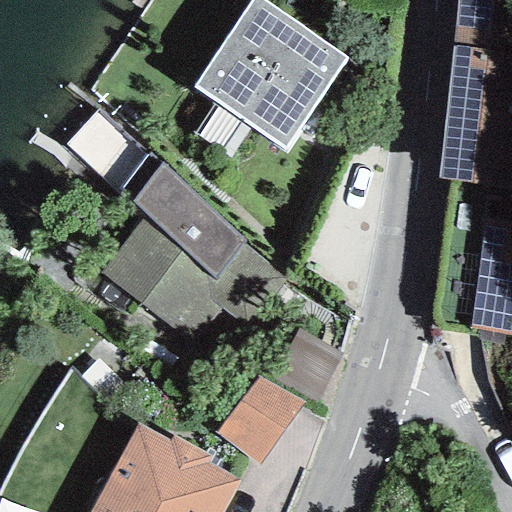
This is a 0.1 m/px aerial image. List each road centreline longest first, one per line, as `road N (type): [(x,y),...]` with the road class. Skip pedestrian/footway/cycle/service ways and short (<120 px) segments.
road 1 (secondary): [(428,0),(394,294),(365,371)]
road 2 (residential): [(365,371),(447,423),(491,511)]
road 3 (secondary): [(365,371),(312,511)]
